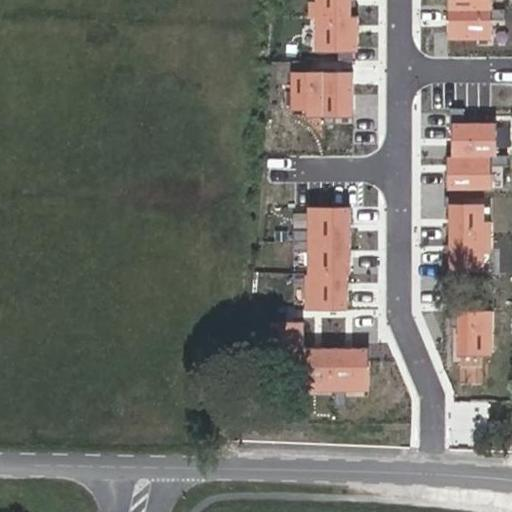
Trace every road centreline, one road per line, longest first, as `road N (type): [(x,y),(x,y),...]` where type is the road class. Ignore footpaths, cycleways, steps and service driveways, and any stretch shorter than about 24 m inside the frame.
road 1 (residential): [(435,475),(430,390),(399,313),(398,0)]
road 2 (tertiary): [(163,467),(435,475)]
road 3 (tertiary): [(0,462),(123,467)]
